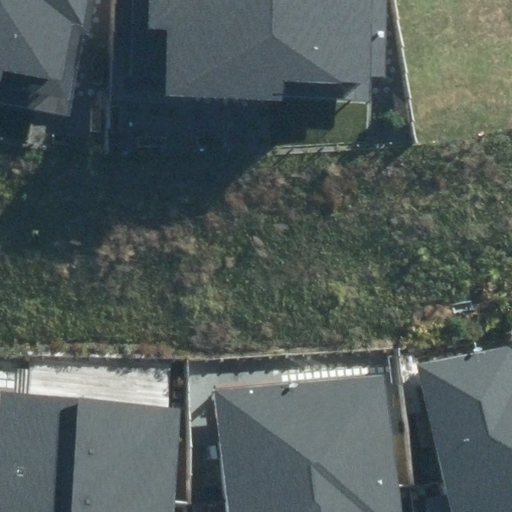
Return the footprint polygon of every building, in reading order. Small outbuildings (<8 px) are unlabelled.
[(0,0),(0,82),(70,95),(81,35),(89,37),(95,0),(0,0)] [(167,75),(166,95),(284,101),(285,80),(367,84),(367,78),(385,79),(388,0),(134,0),(130,73),(167,75)] [(511,511),(511,345),(510,337),(416,355),(441,482),(422,485),(427,511),(511,511)] [(393,511),(382,367),(214,380),(224,511),(393,511)] [(0,511),(164,511),(174,398),(0,383),(0,511)]
